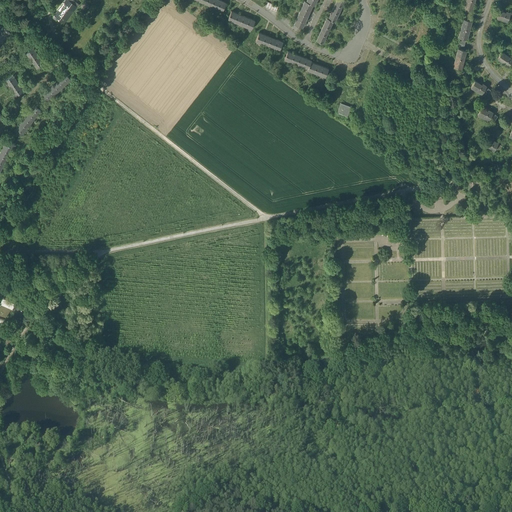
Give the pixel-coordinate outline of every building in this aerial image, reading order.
[(67,0),(65,0),(54,16),(64,23),(79,4),(76,2),(72,0),(67,0),(68,0),(67,0)] [(226,2),(220,0),(196,0),(222,11),(226,2)] [(313,5),(306,1),(304,0),(294,23),(302,27),(313,5)] [(344,0),(335,0),(328,18),(334,20),(335,21),(344,0)] [(474,0),(465,0),(463,8),(472,10),(474,0)] [(264,6),(276,11),(278,6),(266,1),(264,6)] [(499,10),(497,18),(509,22),(511,12),(507,11),(506,12),(499,10)] [(251,29),(255,20),(231,11),(228,20),(251,29)] [(334,20),(328,18),(326,17),(316,40),(323,43),(334,20)] [(472,21),(463,19),(458,37),(467,40),(472,21)] [(10,32),(3,26),(0,30),(0,31),(6,36),(10,32)] [(283,41),(259,32),(256,41),(279,50),(283,41)] [(33,48),(26,52),(30,58),(37,53),(33,48)] [(466,50),(457,48),(452,67),(461,69),(466,50)] [(307,68),(310,61),(311,60),(288,51),(285,59),(307,68)] [(511,59),(511,57),(502,51),(497,59),(508,66),(511,59)] [(37,53),(30,58),(34,63),(40,58),(37,53)] [(40,58),(34,63),(37,68),(44,64),(40,58)] [(325,77),(328,68),(310,61),(307,68),(307,70),(325,77)] [(71,79),(65,73),(61,77),(66,83),(71,79)] [(12,75),(6,79),(9,85),(16,80),(12,75)] [(66,83),(61,77),(56,81),(62,87),(66,83)] [(16,80),(9,85),(13,90),(20,85),(16,80)] [(475,80),(470,88),(481,94),(486,86),(482,83),(482,84),(475,80)] [(62,87),(56,81),(51,86),(57,92),(62,87)] [(20,85),(13,90),(16,95),(23,90),(20,85)] [(57,92),(51,86),(47,90),(52,96),(57,92)] [(52,96),(47,90),(42,94),(48,100),(52,96)] [(350,106),(340,103),(337,112),(347,115),(350,106)] [(41,109),(34,104),(30,109),(37,114),(41,109)] [(481,107),(477,115),(488,121),(493,112),(488,110),(488,111),(481,107)] [(37,114),(30,109),(26,114),(33,119),(37,114)] [(33,119),(26,114),(22,119),(29,125),(33,119)] [(29,125),(22,119),(19,124),(25,130),(29,125)] [(25,130),(19,124),(15,130),(21,135),(25,130)] [(486,137),(482,145),(493,151),(498,142),(493,140),(493,141),(486,137)] [(14,144),(7,140),(4,145),(11,149),(14,144)] [(11,149),(4,145),(1,151),(8,155),(11,149)] [(8,155),(1,151),(0,152),(0,157),(5,160),(8,155)] [(2,297),(0,304),(0,305),(13,309),(15,301),(2,297)]
